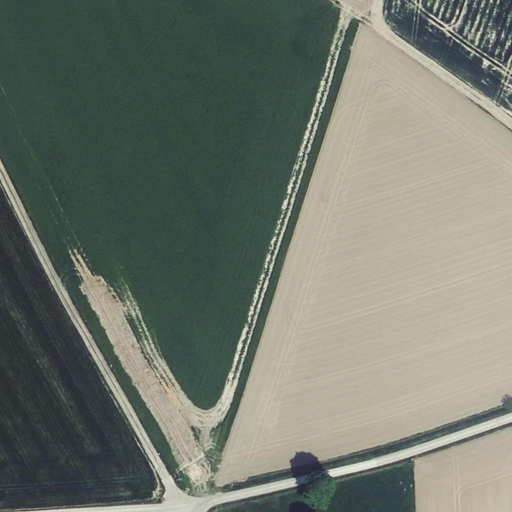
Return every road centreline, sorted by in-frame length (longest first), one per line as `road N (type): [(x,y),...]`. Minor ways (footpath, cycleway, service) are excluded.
road 1 (track): [(0,159),(193,509)]
road 2 (unclassified): [(193,509),(511,419)]
road 3 (track): [(336,0),(511,127)]
